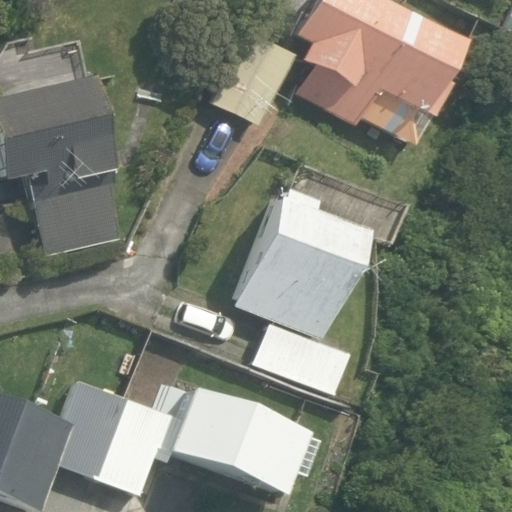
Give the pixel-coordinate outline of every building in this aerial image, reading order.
[(470,46),(477,30),(406,0),(309,0),(290,45),(315,56),(293,107),(450,174),(499,59),(470,46)] [(511,0),(473,0),(511,14),(511,0)] [(257,139),(296,66),(248,40),(209,113),(257,139)] [(98,84),(0,101),(0,221),(18,218),(23,247),(109,231),(99,179),(115,176),(98,84)] [(288,216),(240,329),(257,336),(238,380),(338,423),(361,369),(344,362),(388,258),(288,216)] [(159,417),(88,396),(64,479),(134,500),(159,417)] [(316,511),(338,448),(205,403),(182,470),(308,511),(316,511)] [(19,511),(57,432),(0,404),(0,511),(19,511)]
